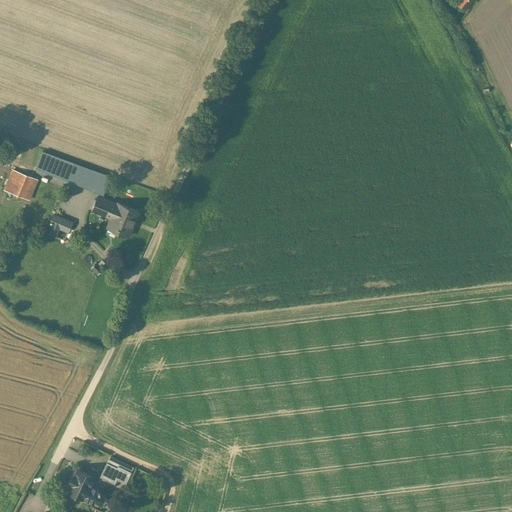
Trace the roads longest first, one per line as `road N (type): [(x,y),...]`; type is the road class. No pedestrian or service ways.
road 1 (unclassified): [(266,0),(132,282),(105,362),(37,492)]
road 2 (track): [(511,135),(441,0)]
road 3 (track): [(75,420),(82,435),(168,480),(164,511)]
